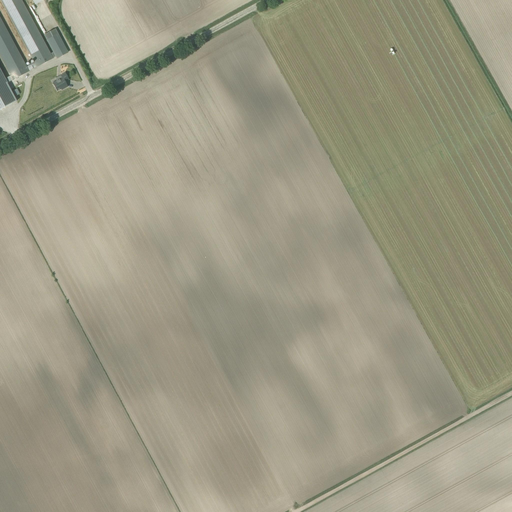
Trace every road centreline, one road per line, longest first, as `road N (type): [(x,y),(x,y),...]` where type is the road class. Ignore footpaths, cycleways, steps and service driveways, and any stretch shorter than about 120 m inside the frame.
road 1 (unclassified): [(0,150),(283,0)]
road 2 (track): [(511,394),(296,511)]
